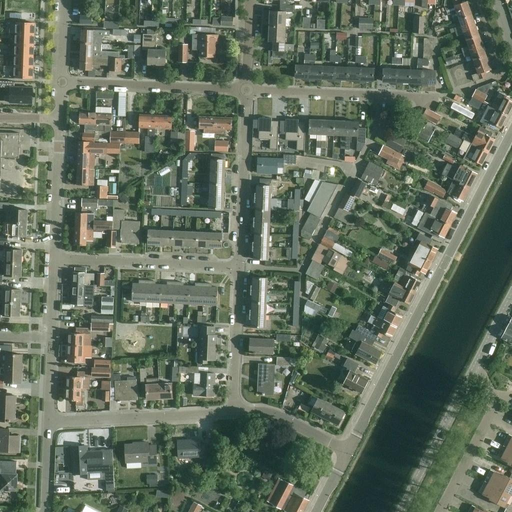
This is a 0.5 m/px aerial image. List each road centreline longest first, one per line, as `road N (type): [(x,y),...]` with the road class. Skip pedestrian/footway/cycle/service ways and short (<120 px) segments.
road 1 (tertiary): [(345,447),(511,131)]
road 2 (residential): [(240,266),(300,270),(377,125)]
road 3 (unclassified): [(47,421),(234,410)]
road 4 (residential): [(246,89),(59,81)]
road 5 (residential): [(53,258),(240,266)]
road 6 (residential): [(240,266),(246,89)]
road 7 (residential): [(440,511),(494,409),(495,373),(477,364)]
road 8 (tertiary): [(397,511),(477,364)]
road 9 (residential): [(234,410),(240,266)]
road 10 (residential): [(53,258),(58,118)]
road 11 (residential): [(377,95),(246,89)]
